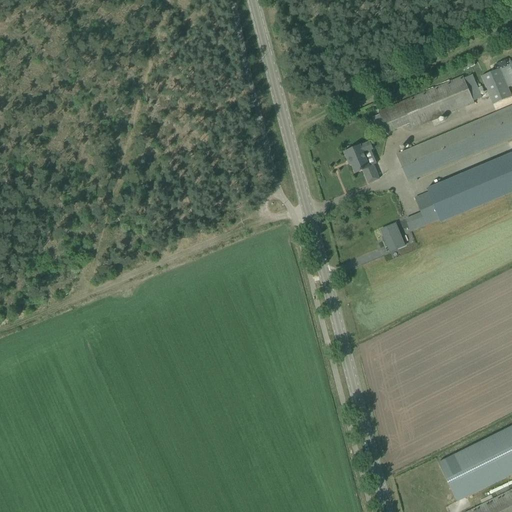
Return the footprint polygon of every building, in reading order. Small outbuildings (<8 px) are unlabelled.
[(481,77),(493,106),(511,98),(500,69),(481,77)] [(379,112),(388,133),(410,123),(412,129),(474,104),(473,102),(481,98),(471,76),(464,79),(463,77),(379,112)] [(397,155),(408,182),(511,138),(511,107),(406,151),(397,155)] [(371,150),(372,149),(369,142),(344,153),(349,166),(351,165),(355,174),(362,171),(368,184),(379,179),(373,165),(376,164),(371,150)] [(428,193),(415,198),(421,213),(426,225),(439,219),(441,223),(511,192),(511,153),(426,189),(428,193)] [(395,224),(380,230),(383,237),(382,238),(386,247),(387,246),(390,252),(404,246),(395,224)] [(511,429),(425,472),(445,511),(511,478),(511,429)] [(511,511),(511,490),(468,511),(511,511)]
